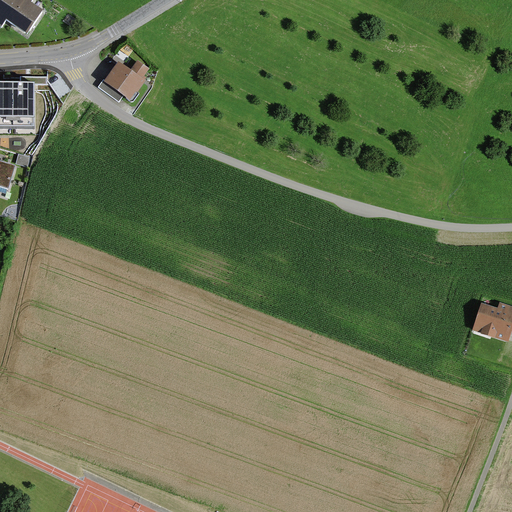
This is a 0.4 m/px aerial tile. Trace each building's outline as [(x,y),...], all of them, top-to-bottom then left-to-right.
[(0,0),(0,30),(3,32),(7,25),(29,40),(45,15),(32,7),(36,2),(32,0),(0,0)] [(99,89),(130,110),(156,74),(125,52),(99,89)] [(35,82),(0,81),(0,126),(35,127),(35,82)] [(56,139),(57,156),(75,156),(74,138),(56,139)] [(18,163),(0,157),(0,190),(8,193),(18,163)] [(472,331),(509,343),(511,332),(511,306),(500,303),(498,309),(482,303),(472,331)]
